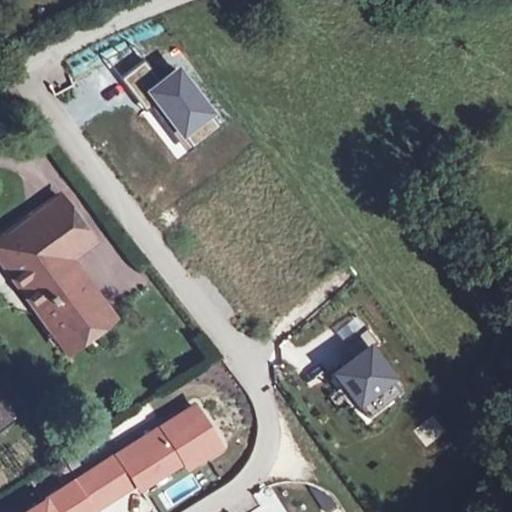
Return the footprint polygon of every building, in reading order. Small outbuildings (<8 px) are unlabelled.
[(82,276),(69,259),(57,243),(80,226),(59,196),(14,229),(8,271),(36,310),(40,307),(60,335),(98,307),(78,279),(82,276)] [(69,259),(92,242),(80,226),(57,243),(69,259)] [(0,260),(8,271),(14,229),(0,239),(0,260)] [(66,351),(108,321),(98,307),(60,335),(40,307),(36,310),(66,351)] [(334,353),(343,365),(332,372),(359,410),(401,380),(365,331),(334,353)] [(12,417),(2,403),(0,404),(0,416),(4,423),(12,417)] [(201,408),(9,511),(114,511),(225,452),(201,408)] [(426,449),(448,431),(433,413),(411,431),(426,449)]
